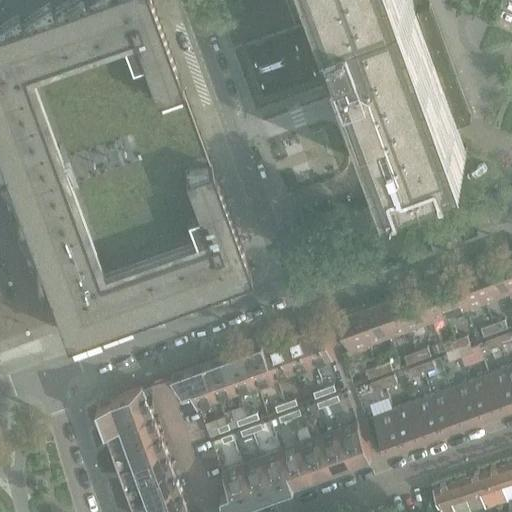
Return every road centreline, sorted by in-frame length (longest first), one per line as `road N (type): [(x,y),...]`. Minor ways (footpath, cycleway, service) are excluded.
road 1 (unclassified): [(40,379),(290,284)]
road 2 (unclassified): [(290,284),(511,201)]
road 3 (residential): [(296,511),(511,435)]
road 4 (unclassified): [(234,132),(290,284)]
road 5 (unclassified): [(234,132),(182,0)]
road 6 (residential): [(83,511),(40,379)]
